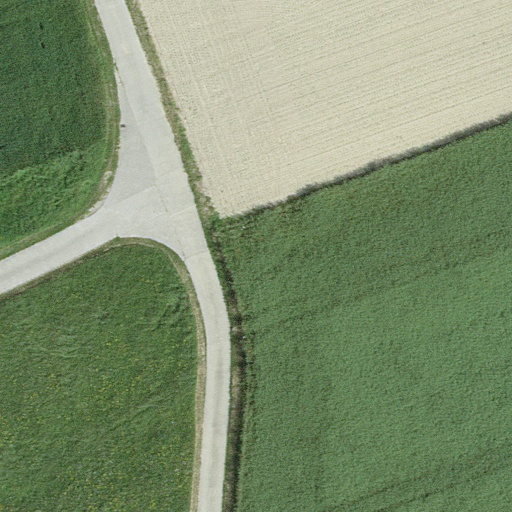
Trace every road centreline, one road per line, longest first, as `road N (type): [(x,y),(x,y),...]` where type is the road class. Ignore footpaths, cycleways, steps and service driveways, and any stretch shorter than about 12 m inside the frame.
road 1 (track): [(209,511),(219,376),(203,269),(176,190)]
road 2 (track): [(176,190),(109,0)]
road 3 (track): [(0,275),(176,190)]
